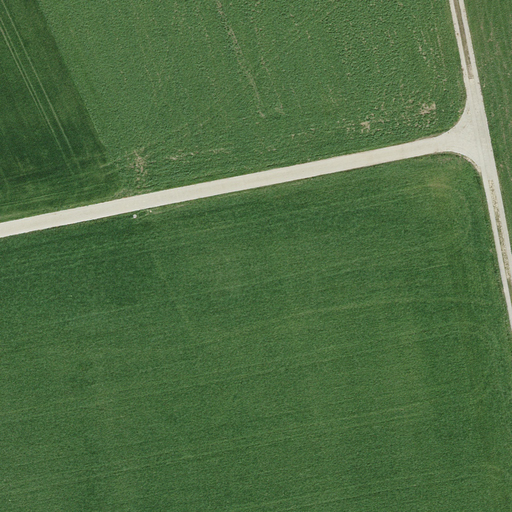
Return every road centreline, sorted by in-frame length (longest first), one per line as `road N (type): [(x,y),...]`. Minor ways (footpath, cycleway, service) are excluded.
road 1 (track): [(0,232),(477,137)]
road 2 (motorway): [(36,0),(511,36)]
road 3 (track): [(511,309),(477,137)]
road 4 (track): [(477,137),(453,0)]
